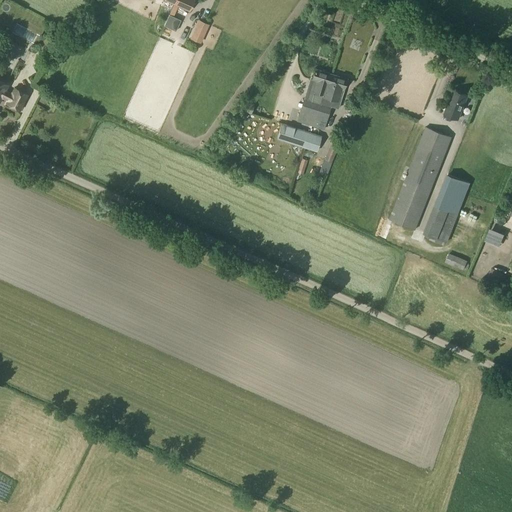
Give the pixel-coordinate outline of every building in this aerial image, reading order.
[(194,0),(164,0),(165,0),(189,11),(194,0)] [(31,39),(33,33),(21,28),(18,35),(31,39)] [(46,37),(40,46),(40,48),(44,51),(47,51),(53,43),(53,41),(49,37),(46,37)] [(303,100),(297,121),(313,126),(312,130),(318,132),(319,127),(323,128),(329,106),(319,103),(321,96),(337,100),(341,88),(343,88),(346,78),(314,68),(305,101),(303,100)] [(0,100),(2,96),(8,99),(6,104),(19,110),(27,94),(14,88),(11,95),(4,91),(8,85),(0,80),(0,100)] [(453,90),(443,113),(457,119),(467,96),(453,90)] [(246,101),(243,112),(251,114),(254,104),(246,101)] [(276,139),(305,147),(309,132),(281,124),(276,139)] [(401,188),(389,218),(414,228),(450,137),(436,132),(425,127),(401,188)] [(315,151),(320,136),(309,132),(305,147),(315,151)] [(331,142),(324,159),(331,162),(338,145),(331,142)] [(306,161),(301,159),(296,174),(302,176),(306,161)] [(322,174),(326,163),(319,160),(315,171),(322,174)] [(298,182),(294,192),(299,193),(303,184),(298,182)] [(301,195),(299,201),(305,204),(307,197),(301,195)] [(434,205),(422,233),(444,241),(455,214),(448,211),(434,205)] [(468,227),(471,217),(458,212),(454,222),(468,227)] [(495,226),(506,230),(509,224),(498,219),(495,226)] [(493,229),(490,236),(491,236),(496,238),(501,240),(504,234),(493,229)] [(448,253),(444,262),(454,266),(458,258),(448,253)] [(458,258),(454,266),(462,269),(465,261),(458,258)]
